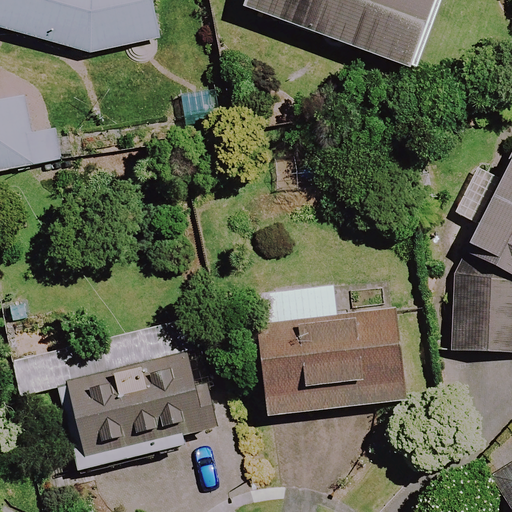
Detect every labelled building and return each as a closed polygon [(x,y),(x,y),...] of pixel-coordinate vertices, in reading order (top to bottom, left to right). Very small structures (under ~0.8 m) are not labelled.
[(161,41),(150,0),(0,0),(0,31),(89,57),(161,41)] [(440,0),(252,0),(247,15),(414,74),(440,0)] [(30,137),(23,100),(0,104),(0,174),(62,163),(56,132),(30,137)] [(460,262),(459,286),(449,286),(447,320),(457,321),(455,363),(511,365),(511,149),(498,180),(475,170),(453,218),(475,228),(460,262)] [(337,320),(333,288),(252,298),(268,421),(403,404),(391,313),(337,320)] [(138,369),(132,339),(23,362),(30,397),(61,391),(79,473),(216,444),(197,356),(138,369)] [(511,511),(511,457),(486,473),(508,511),(511,511)]
